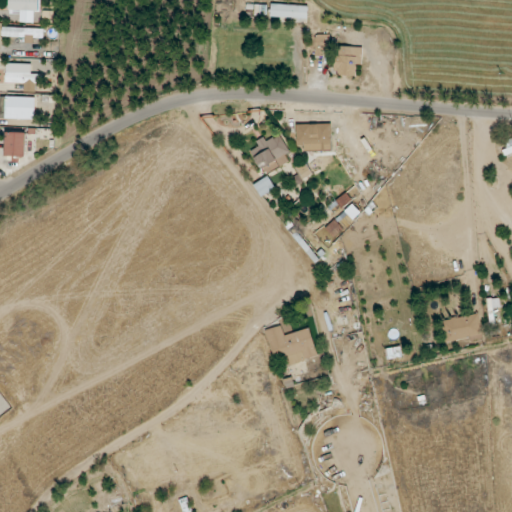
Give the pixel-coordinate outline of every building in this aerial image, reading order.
[(38,0),(9,0),(9,10),(38,11),(38,0)] [(271,18),(308,19),(308,5),(271,4),(271,18)] [(58,23),(58,11),(43,11),(43,22),(58,23)] [(26,37),(26,39),(44,40),(44,29),(3,27),(2,36),(26,37)] [(315,56),(328,56),(329,35),(315,35),(315,56)] [(356,76),(356,65),(362,65),(363,47),(339,46),(337,75),(356,76)] [(38,92),(38,74),(31,74),(31,64),(7,63),(6,83),(24,83),(24,92),(38,92)] [(0,118),(35,119),(35,97),(0,96),(0,118)] [(5,156),(26,157),(26,133),(6,132),(5,156)] [(330,134),(299,134),(299,144),(330,145),(330,134)] [(256,141),(259,147),(251,151),(261,169),(290,153),(280,135),(267,142),(264,137),(256,141)] [(312,173),(305,161),(295,167),(302,179),(312,173)] [(254,185),(261,197),(276,188),(268,176),(254,185)] [(354,220),(361,212),(352,204),(345,212),(354,220)] [(501,307),(499,298),(488,299),(489,309),(501,307)] [(442,320),(447,343),(483,336),(479,313),(442,320)] [(267,330),(275,359),(287,356),(289,365),(318,357),(310,328),(284,335),(282,326),(267,330)] [(403,356),(400,346),(386,349),(388,359),(403,356)]
